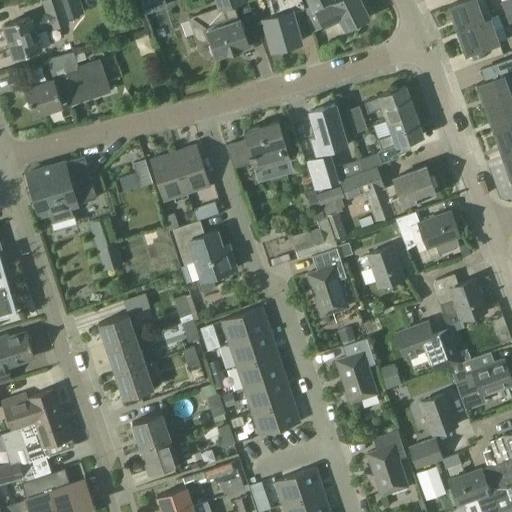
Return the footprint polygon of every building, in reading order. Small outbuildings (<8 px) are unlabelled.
[(53,28),(70,23),(68,16),(62,0),(41,0),(46,13),(30,18),(30,17),(6,24),(16,57),(41,49),(35,30),(52,25),(53,28)] [(215,0),(217,6),(188,16),(194,33),(197,37),(201,39),(206,40),(210,38),(217,57),(247,47),(233,5),(246,1),(245,0),(215,0)] [(305,8),(302,0),(271,0),(276,17),(265,20),(274,50),(299,42),(290,12),(305,8)] [(308,0),(314,10),(308,13),(316,29),(324,25),(323,23),(337,16),(344,29),(369,17),(360,0),(336,0),(331,2),(330,0),(308,0)] [(467,0),(449,7),(457,31),(485,21),(478,0),(467,0)] [(511,0),(504,0),(501,1),(506,14),(511,11),(511,0)] [(500,42),(492,19),(485,21),(457,31),(465,55),(481,49),(482,51),(487,49),(487,47),(500,42)] [(58,93),(65,91),(69,90),(65,76),(80,71),(79,66),(74,52),(47,59),(53,79),(25,88),(34,115),(63,106),(58,93)] [(77,59),(77,61),(86,58),(84,52),(75,55),(77,59)] [(500,77),(477,85),(486,109),(511,100),(511,56),(495,63),(500,77)] [(69,90),(65,91),(70,104),(109,91),(99,59),(79,66),(80,71),(65,76),(69,90)] [(387,120),(415,110),(406,86),(365,101),(369,112),(383,107),(387,120)] [(511,100),(486,109),(494,133),(511,126),(511,100)] [(368,127),(360,104),(345,109),(353,132),(368,127)] [(335,105),(309,112),(316,138),(312,139),(317,158),(327,155),(326,151),(346,145),(342,131),(341,131),(335,105)] [(415,110),(387,120),(392,133),(378,139),(382,150),(424,135),(415,110)] [(248,138),(225,144),(233,167),(255,161),(257,169),(290,159),(279,121),(246,131),(248,138)] [(511,152),(511,126),(494,133),(502,156),(511,152)] [(198,145),(174,153),(188,193),(211,186),(198,145)] [(378,152),(358,158),(361,171),(376,166),(382,164),(378,152)] [(511,152),(502,156),(511,181),(511,180),(511,152)] [(164,201),(188,193),(174,153),(151,160),(164,201)] [(309,165),(308,165),(315,187),(337,180),(332,167),(329,155),(327,155),(317,158),(308,160),(309,165)] [(82,158),(27,173),(39,214),(49,211),(52,222),(73,216),(70,206),(97,199),(85,157),(82,158)] [(140,185),(151,181),(144,158),(133,162),(140,185)] [(376,166),(361,171),(337,180),(315,187),(320,203),(334,198),(334,199),(322,204),(326,216),(329,215),(336,237),(347,233),(339,211),(343,210),(341,206),(344,205),(341,196),(346,194),(346,195),(359,191),(361,195),(366,193),(375,218),(392,212),(388,200),(399,196),(401,203),(434,191),(426,166),(393,178),(395,183),(384,187),(376,166)] [(324,218),(318,199),(308,202),(314,221),(318,220),(320,227),(290,236),(297,258),(337,244),(328,217),(324,218)] [(218,212),(214,201),(193,208),(197,219),(218,212)] [(415,210),(395,217),(401,233),(411,229),(416,243),(419,251),(436,245),(439,253),(456,247),(458,242),(456,237),(460,236),(451,210),(420,222),(415,210)] [(179,226),(173,212),(163,216),(168,230),(179,226)] [(121,265),(107,216),(90,221),(104,270),(121,265)] [(215,285),(213,279),(236,271),(230,253),(224,255),(216,232),(205,236),(201,222),(173,231),(185,265),(186,265),(196,262),(202,279),(198,280),(201,289),(204,291),(213,288),(215,285)] [(467,243),(459,245),(462,255),(470,253),(467,243)] [(393,244),(368,253),(369,256),(380,287),(405,279),(394,247),(393,244)] [(347,278),(340,257),(337,248),(313,256),(318,271),(309,275),(323,317),(349,308),(340,281),(347,278)] [(0,316),(17,312),(5,271),(7,270),(2,251),(0,251),(0,316)] [(459,284),(454,272),(435,280),(433,285),(439,303),(454,298),(462,320),(487,311),(475,278),(459,284)] [(173,297),(181,321),(193,317),(198,315),(190,293),(185,295),(185,293),(173,297)] [(221,321),(229,344),(270,330),(262,307),(221,321)] [(97,320),(105,346),(134,336),(125,311),(97,320)] [(193,317),(181,321),(188,342),(200,338),(193,317)] [(448,326),(450,332),(464,326),(462,320),(447,325),(448,326)] [(430,332),(427,322),(397,333),(406,359),(426,352),(434,372),(461,361),(457,353),(450,332),(448,326),(430,332)] [(351,325),(338,329),(342,341),(355,337),(351,325)] [(278,353),(270,330),(229,344),(237,367),(278,353)] [(0,337),(0,381),(12,378),(8,364),(33,357),(25,332),(8,337),(8,336),(0,337)] [(204,338),(207,350),(219,346),(215,334),(204,338)] [(105,346),(114,371),(142,361),(134,336),(105,346)] [(376,365),(367,339),(343,348),(347,359),(338,361),(352,403),(377,395),(368,367),(376,365)] [(200,364),(194,345),(182,348),(189,368),(200,364)] [(461,361),(468,359),(464,350),(457,353),(461,361)] [(245,390),(286,376),(278,353),(237,367),(245,390)] [(465,409),(466,409),(465,407),(484,401),(482,395),(511,384),(511,380),(504,359),(479,368),(476,357),(449,366),(465,409)] [(207,363),(211,373),(214,372),(222,370),(219,359),(207,363)] [(150,387),(142,361),(114,371),(122,396),(150,387)] [(379,366),(386,387),(401,382),(394,361),(379,366)] [(214,372),(211,373),(215,387),(227,383),(223,369),(222,370),(214,372)] [(252,413),(294,399),(286,376),(245,390),(252,413)] [(2,400),(11,430),(34,422),(63,413),(55,390),(28,399),(26,391),(2,400)] [(226,405),(236,402),(232,392),(223,395),(226,405)] [(219,393),(207,397),(213,415),(225,412),(219,393)] [(457,426),(446,394),(421,403),(432,434),(457,426)] [(294,399),(252,413),(260,437),(302,423),(294,399)] [(131,420),(139,445),(167,435),(159,411),(131,420)] [(74,447),(63,413),(34,422),(46,457),(74,447)] [(11,430),(1,433),(5,448),(10,462),(19,460),(23,473),(25,472),(28,480),(35,478),(29,462),(46,457),(34,422),(11,430)] [(235,442),(229,423),(217,427),(223,446),(235,442)] [(407,459),(398,431),(374,439),(379,452),(370,455),(383,496),(408,487),(400,461),(407,459)] [(511,433),(490,441),(497,463),(501,474),(505,483),(511,480),(511,433)] [(175,461),(167,435),(139,445),(148,470),(175,461)] [(442,457),(435,436),(408,445),(416,468),(443,459),(442,457)] [(446,467),(461,462),(457,452),(442,457),(443,459),(446,467)] [(185,486),(232,468),(229,459),(182,478),(185,486)] [(10,462),(0,465),(0,482),(23,475),(23,473),(19,460),(10,462)] [(435,466),(416,473),(421,488),(441,481),(435,466)] [(65,468),(43,475),(55,511),(67,511),(79,508),(80,511),(93,511),(97,511),(85,478),(70,483),(65,468)] [(482,468),(449,480),(458,505),(476,498),(481,511),(493,511),(511,505),(511,502),(505,483),(501,474),(487,479),(482,468)] [(277,483),(285,506),(325,493),(317,469),(277,483)] [(12,502),(15,511),(55,511),(43,475),(35,478),(28,480),(21,483),(25,496),(23,496),(24,498),(12,502)] [(243,487),(242,485),(239,476),(220,482),(224,493),(243,487)] [(161,511),(178,511),(192,507),(185,487),(156,496),(161,511)] [(235,497),(239,509),(240,511),(244,511),(247,511),(252,509),(247,493),(235,497)] [(286,511),(331,511),(325,493),(285,506),(286,511)] [(0,511),(15,511),(12,502),(0,506),(0,511)]
